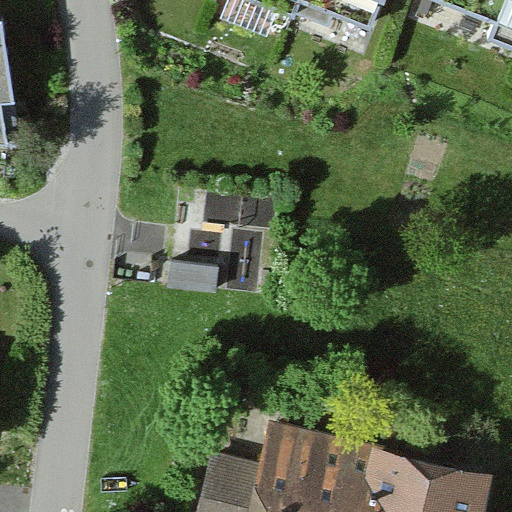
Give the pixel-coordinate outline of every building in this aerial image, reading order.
[(257,0),(361,37),(374,0),(257,0)] [(511,0),(413,0),(412,2),(511,37),(511,0)] [(32,13),(0,10),(0,140),(28,140),(25,98),(38,98),(32,13)] [(18,375),(0,373),(0,446),(10,447),(18,375)] [(499,511),(507,477),(273,427),(264,472),(217,462),(206,511),(499,511)]
